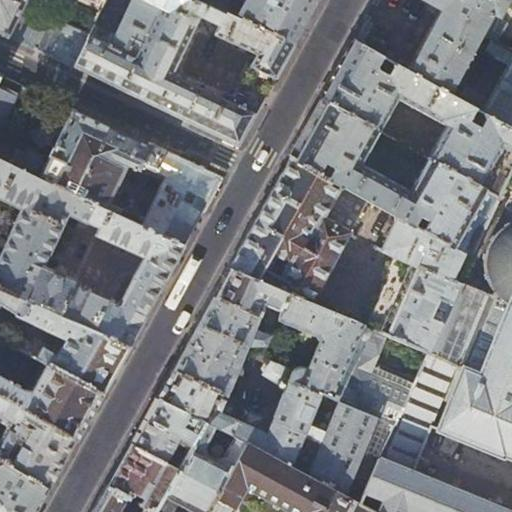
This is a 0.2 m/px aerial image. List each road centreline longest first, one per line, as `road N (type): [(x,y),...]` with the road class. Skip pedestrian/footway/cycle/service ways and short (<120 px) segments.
road 1 (tertiary): [(253,169),(65,511)]
road 2 (residential): [(253,169),(0,51)]
road 3 (tertiary): [(348,0),(253,169)]
